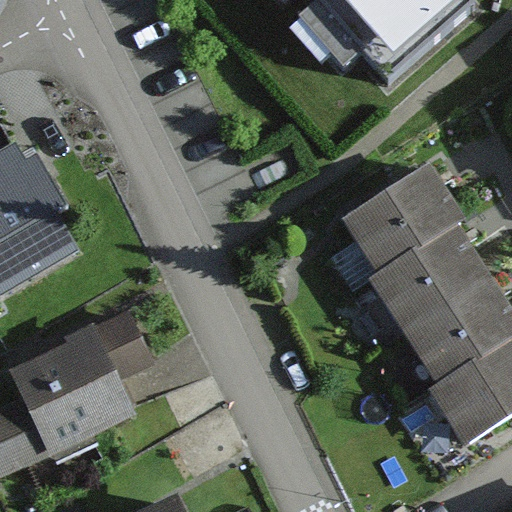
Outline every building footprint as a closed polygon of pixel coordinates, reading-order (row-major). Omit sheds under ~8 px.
[(318,0),(376,65),(450,0),(318,0)] [(0,301),(71,260),(10,154),(0,159),(0,301)] [(430,161),(342,219),(377,272),(367,279),(437,384),(429,388),(466,443),(511,412),(511,304),(458,223),(467,217),(430,161)] [(149,373),(127,322),(3,376),(17,408),(0,415),(0,478),(128,423),(113,389),(149,373)] [(184,511),(176,495),(141,511),(184,511)]
